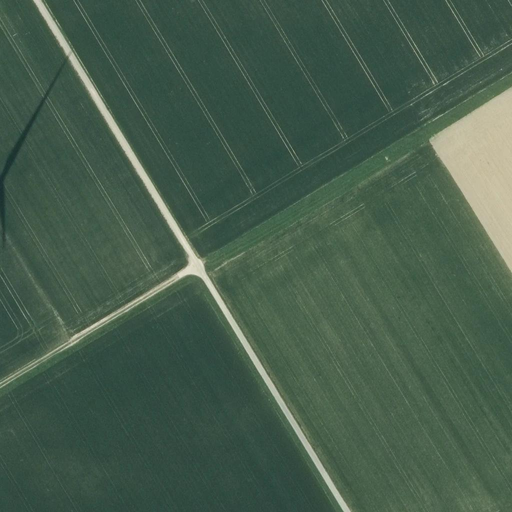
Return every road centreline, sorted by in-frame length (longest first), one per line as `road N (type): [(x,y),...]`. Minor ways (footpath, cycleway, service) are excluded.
road 1 (track): [(347,511),(36,0)]
road 2 (track): [(511,76),(0,384)]
